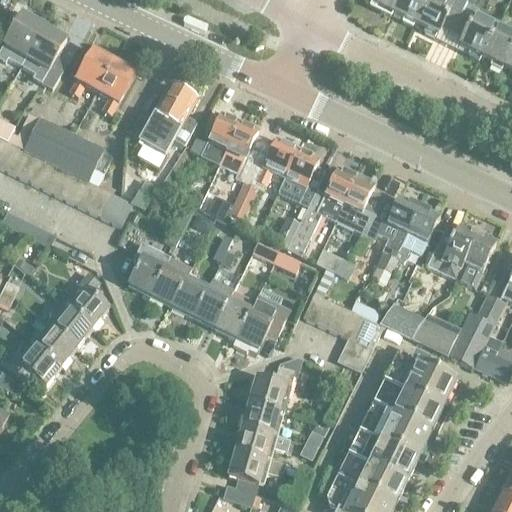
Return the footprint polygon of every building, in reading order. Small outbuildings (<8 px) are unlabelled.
[(373,0),(370,6),(381,11),(380,13),(390,18),(391,16),(392,16),(400,0),(373,0)] [(400,0),(392,16),(403,22),(402,24),(411,29),(413,26),(415,27),(428,0),(400,0)] [(428,0),(415,27),(425,33),(424,35),(433,40),(435,37),(437,38),(441,30),(451,35),(465,7),(455,3),(456,0),(428,0)] [(468,0),(465,7),(451,35),(463,41),(458,49),(470,55),(469,57),(478,62),(479,59),(481,60),(496,29),(474,19),(477,13),(471,10),(476,0),(468,0)] [(0,38),(0,62),(5,66),(7,62),(20,69),(44,30),(21,17),(6,42),(0,38)] [(511,37),(496,29),(481,60),(492,65),(490,68),(500,72),(501,70),(503,71),(511,53),(511,37)] [(20,69),(34,77),(32,81),(52,93),(63,73),(52,67),(66,44),(44,30),(20,69)] [(84,91),(95,97),(113,65),(92,53),(68,96),(78,102),(84,91)] [(511,53),(503,71),(511,75),(511,53)] [(100,114),(111,120),(134,77),(113,65),(95,97),(106,104),(100,114)] [(158,172),(173,144),(184,150),(196,127),(185,121),(196,102),(169,87),(137,146),(143,149),(137,160),(158,172)] [(200,159),(219,168),(240,123),(225,116),(224,119),(220,117),(200,159)] [(6,146),(18,152),(21,153),(38,123),(27,118),(17,139),(11,136),(6,146)] [(30,158),(43,164),(55,170),(73,137),(39,121),(38,123),(21,153),(30,158)] [(240,123),(219,168),(237,177),(244,161),(257,135),(253,133),(255,130),(240,123)] [(90,187),(102,193),(112,198),(112,197),(115,192),(100,185),(103,180),(93,175),(104,153),(73,137),(55,170),(66,176),(78,182),(90,187)] [(265,190),(271,177),(283,183),(298,151),(284,144),(282,147),(275,143),(263,170),(261,173),(261,172),(254,185),(260,188),(265,190)] [(6,146),(0,158),(0,171),(7,175),(18,152),(6,146)] [(298,151),(283,183),(277,196),(308,210),(315,195),(320,185),(311,180),(319,163),(312,160),(313,157),(298,151)] [(7,175),(19,181),(30,158),(21,153),(18,152),(7,175)] [(19,181),(32,187),(43,164),(30,158),(19,181)] [(244,186),(254,166),(244,161),(237,177),(234,183),(243,187),(243,186),(244,186)] [(44,193),(55,170),(43,164),(32,187),(44,193)] [(261,173),(263,170),(254,166),(244,186),(258,193),(260,188),(254,185),(261,172),(261,173)] [(55,170),(44,193),(55,199),(66,176),(55,170)] [(309,211),(301,227),(300,227),(288,255),(300,260),(313,233),(320,219),(334,225),(356,178),(342,171),(341,174),(337,172),(324,200),(315,195),(308,210),(309,211)] [(55,199),(68,205),(78,182),(66,176),(55,199)] [(365,240),(375,219),(363,214),(374,189),(370,188),(371,185),(356,178),(334,225),(365,240)] [(68,205),(79,211),(90,187),(78,182),(68,205)] [(131,209),(144,215),(158,193),(144,184),(130,206),(132,207),(132,208),(131,209)] [(229,218),(243,225),(258,193),(244,186),(243,186),(243,187),(229,218)] [(79,211),(91,216),(102,193),(90,187),(79,211)] [(101,221),(112,198),(102,193),(91,216),(101,221)] [(112,197),(112,198),(101,221),(112,226),(123,203),(112,197)] [(394,262),(418,210),(398,201),(385,228),(396,234),(388,249),(386,248),(382,256),(394,262)] [(123,203),(112,226),(120,231),(132,208),(132,207),(123,203)] [(398,264),(400,265),(404,266),(409,255),(421,261),(439,220),(418,210),(394,262),(382,256),(375,270),(391,278),(398,264)] [(181,212),(170,233),(173,235),(167,246),(175,250),(180,239),(191,217),(181,212)] [(0,228),(25,240),(31,227),(6,215),(0,228)] [(272,247),(285,254),(288,255),(300,227),(299,226),(298,227),(284,221),(272,247)] [(49,252),(55,239),(31,227),(25,240),(49,252)] [(439,247),(428,271),(455,284),(462,269),(462,270),(477,238),(475,237),(476,234),(474,231),(468,228),(464,229),(463,231),(458,229),(447,252),(439,247)] [(477,238),(462,270),(472,274),(467,285),(475,289),(495,246),(491,244),(492,242),(491,239),(484,235),(481,237),(480,239),(477,238)] [(138,267),(127,289),(149,300),(164,270),(169,260),(141,246),(132,264),(138,267)] [(221,247),(215,260),(229,266),(235,253),(221,247)] [(273,268),(278,257),(256,247),(251,258),(273,268)] [(334,276),(341,262),(322,253),(315,267),(325,272),(334,276)] [(300,268),(278,257),(273,268),(295,278),(300,268)] [(164,270),(149,300),(171,310),(186,281),(191,272),(169,260),(164,270)] [(334,276),(325,272),(313,297),(322,302),(334,276)] [(511,273),(499,301),(511,306),(511,273)] [(86,277),(62,307),(61,308),(66,311),(92,332),(108,313),(90,298),(99,287),(86,277)] [(192,321),(207,292),(186,281),(171,310),(192,321)] [(207,292),(192,321),(214,332),(233,294),(212,283),(208,292),(207,292)] [(1,295),(13,301),(18,291),(6,285),(1,295)] [(233,294),(214,332),(235,342),(232,348),(233,348),(254,305),(233,294)] [(13,301),(1,295),(0,296),(0,306),(9,310),(13,301)] [(302,321),(312,326),(323,302),(322,302),(313,297),(302,321)] [(254,305),(233,348),(246,355),(249,349),(257,354),(264,341),(274,346),(280,333),(289,315),(258,298),(254,305)] [(459,333),(447,359),(472,372),(481,353),(499,318),(493,315),(498,304),(486,298),(476,320),(468,316),(459,333)] [(312,326),(324,332),(335,308),(323,302),(312,326)] [(379,326),(411,342),(423,323),(391,307),(379,326)] [(324,332),(335,337),(346,313),(335,308),(324,332)] [(76,352),(92,332),(66,311),(58,321),(56,319),(48,329),(50,331),(76,352)] [(347,343),(352,330),(358,318),(346,313),(335,337),(347,343)] [(427,317),(423,323),(411,342),(447,359),(459,333),(427,317)] [(383,330),(358,318),(352,330),(377,342),(383,330)] [(347,343),(371,354),(372,354),(377,342),(352,330),(347,343)] [(60,372),(76,352),(50,331),(43,340),(40,338),(32,349),(60,372)] [(371,354),(347,343),(341,354),(366,365),(371,354)] [(45,391),(60,372),(32,349),(18,366),(7,357),(0,365),(0,366),(29,390),(35,383),(45,391)] [(511,368),(481,353),(472,372),(506,388),(511,376),(511,368)] [(360,377),(366,365),(341,354),(336,365),(360,377)] [(383,384),(442,413),(456,384),(426,370),(430,364),(413,356),(411,362),(397,355),(383,384)] [(254,381),(247,406),(283,416),(293,380),(296,381),(302,363),(297,361),(278,368),(277,370),(273,386),(254,381)] [(322,372),(321,373),(316,385),(343,397),(349,385),(322,372)] [(0,377),(0,389),(5,392),(10,382),(1,376),(0,377)] [(22,391),(10,382),(5,392),(18,399),(22,391)] [(431,436),(442,413),(383,384),(372,406),(431,436)] [(247,406),(241,430),(276,440),(283,416),(247,406)] [(417,463),(431,436),(372,406),(358,434),(417,463)] [(241,430),(234,454),(270,464),(273,453),(286,456),(289,457),(292,449),(288,448),(289,443),(276,440),(241,430)] [(311,434),(304,448),(316,454),(323,441),(311,434)] [(347,457),(406,486),(417,463),(358,434),(347,457)] [(298,458),(299,459),(311,464),(316,454),(304,448),(298,458)] [(234,454),(227,480),(237,483),(235,492),(255,498),(255,500),(260,501),(278,507),(281,499),(266,494),(267,489),(263,488),(266,477),(281,481),(283,476),(301,483),(304,476),(285,468),(270,464),(234,454)] [(394,509),(406,486),(347,457),(336,480),(394,509)] [(511,502),(511,475),(500,497),(511,502)] [(393,511),(394,509),(336,480),(325,502),(328,511),(393,511)] [(226,490),(222,502),(251,511),(252,509),(257,510),(260,501),(255,500),(255,498),(235,492),(226,490)] [(511,511),(511,502),(500,497),(493,511),(511,511)]
